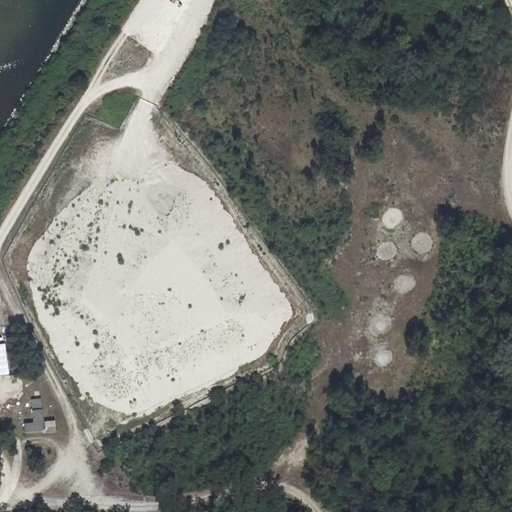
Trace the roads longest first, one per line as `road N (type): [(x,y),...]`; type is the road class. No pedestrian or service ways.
road 1 (track): [(0,224),(140,0),(505,0),(511,16)]
road 2 (track): [(322,511),(312,495),(273,480),(162,506),(40,501),(2,508)]
road 3 (track): [(0,509),(15,481),(18,447),(0,389)]
